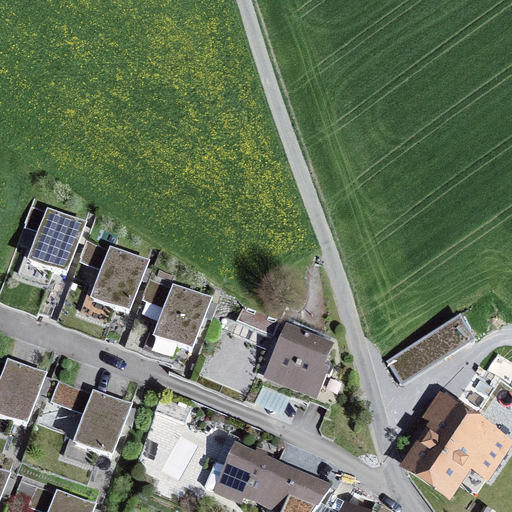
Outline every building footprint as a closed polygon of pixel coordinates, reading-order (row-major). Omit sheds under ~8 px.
[(53,213),(34,268),(75,282),(94,228),(53,213)] [(116,253),(98,306),(140,320),(158,267),(116,253)] [(21,311),(29,285),(11,280),(3,305),(21,311)] [(46,291),(29,285),(21,311),(38,316),(46,291)] [(176,286),(158,341),(199,355),(218,300),(176,286)] [(85,310),(67,303),(58,324),(76,331),(85,310)] [(284,344),(267,382),(320,404),(343,349),(292,328),(239,306),(232,322),(284,344)] [(108,319),(85,310),(76,331),(100,340),(108,319)] [(394,365),(406,388),(481,347),(469,324),(394,365)] [(152,335),(141,331),(134,352),(145,355),(152,335)] [(0,387),(0,421),(28,431),(46,377),(8,364),(0,387)] [(54,402),(74,410),(81,389),(61,382),(54,402)] [(262,387),(256,407),(293,418),(299,398),(262,387)] [(74,447),(114,461),(132,410),(92,396),(74,447)] [(406,475),(456,507),(476,476),(494,487),(511,458),(511,444),(451,406),(406,475)] [(313,511),(325,485),(237,448),(228,471),(218,466),(208,488),(266,511),(267,511),(271,504),(289,511),(313,511)] [(0,511),(11,478),(0,474),(0,511)] [(351,511),(374,511),(378,505),(359,495),(351,511)] [(99,511),(62,501),(58,511),(99,511)]
